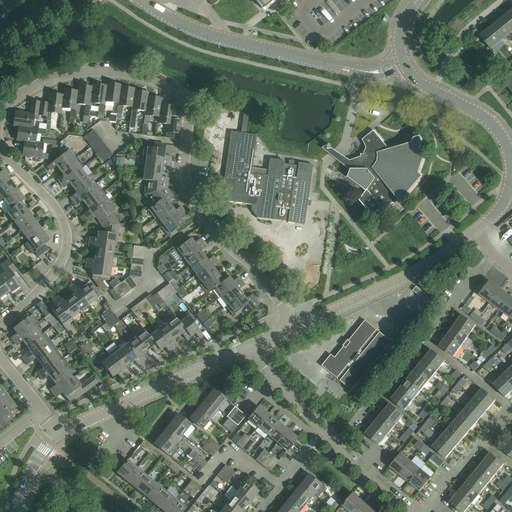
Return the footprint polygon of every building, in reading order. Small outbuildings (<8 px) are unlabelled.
[(0,0),(0,16),(0,17),(22,0),(0,0)] [(257,0),(265,10),(266,9),(266,10),(278,0),(257,0)] [(511,31),(511,14),(510,11),(500,20),(510,33),(511,31)] [(500,20),(490,28),(500,41),(510,33),(500,20)] [(500,41),(490,28),(479,36),(490,50),(500,41)] [(511,72),(502,80),(510,90),(511,88),(511,72)] [(106,84),(106,86),(106,87),(104,102),(113,103),(112,114),(116,114),(120,87),(121,85),(106,84)] [(92,85),(92,88),(90,103),(99,104),(98,113),(103,114),(104,102),(106,87),(106,86),(92,85)] [(78,86),(77,92),(76,104),(85,105),(83,116),(88,117),(90,103),(92,88),(78,86)] [(120,87),(116,114),(116,119),(121,120),(122,106),(131,107),(132,107),(134,91),(134,89),(120,87)] [(63,90),(62,96),(61,108),(70,109),(68,123),(73,124),(76,104),(77,92),(63,90)] [(132,107),(131,107),(129,123),(134,124),(136,110),(145,111),(147,97),(148,93),(134,91),(132,107)] [(47,103),(39,102),(38,115),(45,116),(45,121),(47,121),(50,121),(51,112),(60,114),(61,108),(62,96),(48,94),(47,103)] [(145,111),(143,124),(142,135),(147,136),(149,116),(158,117),(159,117),(160,105),(161,99),(147,97),(145,111)] [(38,115),(39,102),(30,101),(29,113),(23,113),(23,112),(18,111),(18,112),(15,112),(13,126),(18,127),(31,128),(45,130),(47,121),(45,121),(45,116),(38,115)] [(159,117),(158,117),(157,123),(167,124),(166,132),(178,134),(180,121),(173,120),(173,115),(174,115),(175,110),(174,110),(174,107),(160,105),(159,117)] [(248,113),(243,112),(241,133),(230,131),(223,186),(228,187),(226,201),(258,206),(256,218),(273,221),(273,220),(287,222),(287,223),(304,225),(306,211),(310,211),(312,197),(308,196),(312,165),(298,163),(297,166),(293,166),(294,161),(288,160),(288,165),(283,164),(284,161),(269,159),(268,170),(252,168),(256,135),(245,134),(248,113)] [(18,127),(16,141),(24,142),(24,141),(34,143),(35,142),(36,134),(45,135),(45,130),(31,128),(18,127)] [(97,135),(93,130),(83,137),(87,142),(97,135)] [(388,150),(373,130),(362,140),(366,148),(362,155),(361,154),(360,155),(361,157),(348,161),(338,155),(325,146),(322,149),(334,158),(350,171),(347,178),(365,191),(358,200),(373,218),(384,213),(382,208),(398,201),(399,202),(409,198),(407,194),(422,177),(418,174),(425,153),(420,151),(420,137),(413,139),(411,143),(388,150)] [(101,140),(97,135),(87,142),(91,148),(101,140)] [(101,140),(91,148),(95,152),(104,145),(101,140)] [(24,141),(24,142),(22,156),(25,156),(25,157),(30,158),(30,157),(40,158),(40,159),(49,160),(50,154),(41,153),(42,144),(35,142),(34,143),(24,141)] [(154,143),(154,146),(145,145),(143,158),(145,159),(145,158),(170,162),(171,157),(163,156),(165,144),(154,143)] [(104,145),(95,152),(98,157),(108,150),(104,145)] [(74,161),(76,159),(67,148),(60,153),(62,155),(47,166),(50,171),(56,166),(59,171),(73,160),(74,161)] [(112,155),(108,150),(98,157),(102,162),(112,155)] [(73,160),(59,171),(63,175),(57,180),(60,184),(80,169),(83,166),(77,158),(76,159),(74,161),(73,160)] [(145,158),(145,159),(144,169),(161,171),(162,166),(170,167),(170,162),(145,158)] [(144,169),(142,168),(140,180),(146,180),(167,183),(168,178),(161,177),(161,171),(144,169)] [(80,169),(60,184),(63,188),(69,183),(72,188),(86,177),(80,169)] [(0,187),(10,180),(2,170),(0,172),(0,187)] [(88,176),(86,177),(72,188),(76,193),(70,197),(73,201),(95,185),(88,176)] [(10,180),(0,187),(0,196),(3,200),(17,189),(10,180)] [(146,180),(144,190),(147,199),(152,206),(153,207),(170,193),(166,188),(167,183),(146,180)] [(96,184),(95,185),(73,201),(76,205),(82,200),(86,205),(103,192),(96,184)] [(3,200),(10,209),(10,210),(21,202),(25,199),(17,189),(3,200)] [(103,192),(86,205),(89,210),(83,214),(86,218),(106,203),(108,202),(109,201),(103,192)] [(153,207),(152,206),(148,210),(155,219),(157,217),(171,206),(167,202),(173,197),(170,193),(153,207)] [(36,205),(33,200),(28,204),(32,209),(36,205)] [(10,210),(10,209),(6,212),(14,222),(28,211),(21,202),(10,210)] [(106,203),(86,218),(89,222),(95,218),(103,228),(118,225),(117,222),(111,214),(115,211),(108,202),(106,203)] [(174,211),(171,206),(157,217),(163,225),(163,226),(183,210),(180,206),(174,211)] [(36,213),(39,218),(44,215),(40,210),(36,213)] [(163,226),(163,225),(161,227),(169,238),(177,232),(175,230),(184,224),(180,219),(186,214),(183,210),(163,226)] [(35,221),(28,211),(14,222),(21,232),(35,221)] [(48,219),(43,223),(46,228),(51,224),(48,219)] [(42,231),(35,221),(21,232),(28,241),(42,231)] [(118,225),(103,228),(103,233),(98,232),(97,238),(89,237),(89,242),(113,245),(113,246),(116,246),(118,228),(118,225)] [(503,232),(506,239),(511,236),(511,232),(510,229),(503,232)] [(42,231),(28,241),(24,244),(31,254),(34,252),(38,258),(48,250),(44,245),(50,240),(42,231)] [(183,258),(203,243),(200,239),(194,243),(190,238),(182,245),(180,243),(173,248),(181,259),(183,258)] [(113,245),(89,242),(88,247),(96,248),(95,254),(112,256),(113,246),(113,245)] [(206,247),(203,243),(183,258),(189,266),(203,256),(200,251),(206,247)] [(112,256),(95,254),(94,260),(86,259),(86,263),(111,267),(112,256)] [(203,256),(189,266),(196,275),(216,260),(213,256),(207,261),(203,256)] [(0,279),(9,292),(10,294),(20,285),(11,273),(16,269),(8,259),(0,265),(0,267),(4,273),(0,275),(0,279)] [(219,264),(216,260),(196,275),(202,283),(202,284),(216,273),(213,268),(219,264)] [(111,267),(86,263),(85,268),(93,269),(91,279),(103,294),(108,290),(102,282),(105,280),(109,280),(111,267)] [(164,274),(168,279),(176,274),(172,269),(164,274)] [(202,284),(202,283),(200,285),(207,294),(215,288),(229,277),(226,273),(220,278),(216,273),(202,284)] [(136,286),(129,277),(124,281),(131,290),(136,286)] [(141,278),(129,277),(136,286),(140,283),(141,278)] [(232,282),(229,277),(215,288),(221,296),(241,281),(238,277),(232,282)] [(9,292),(0,279),(0,298),(9,292)] [(131,290),(124,281),(119,284),(126,294),(131,290)] [(221,296),(228,305),(242,295),(238,290),(244,285),(241,281),(221,296)] [(489,303),(499,289),(489,281),(478,295),(489,303)] [(73,285),(88,305),(99,297),(93,290),(91,291),(86,285),(81,288),(77,282),(73,285)] [(119,284),(114,288),(121,298),(126,294),(119,284)] [(88,305),(73,285),(69,288),(73,294),(69,298),(79,312),(88,305)] [(166,286),(161,289),(169,299),(170,298),(174,295),(166,286)] [(181,300),(187,295),(180,287),(175,290),(177,292),(176,293),(180,298),(181,300)] [(423,293),(416,287),(412,291),(420,297),(423,293)] [(114,288),(109,292),(116,301),(121,298),(114,288)] [(161,289),(156,293),(164,303),(169,299),(161,289)] [(510,297),(499,289),(489,303),(499,311),(510,297)] [(164,303),(156,293),(152,297),(157,304),(159,306),(164,303)] [(157,304),(152,297),(150,294),(145,298),(152,308),(157,304)] [(174,295),(170,298),(177,306),(180,303),(174,295)] [(228,305),(226,306),(234,317),(241,312),(245,317),(260,306),(259,306),(258,307),(253,300),(254,299),(251,295),(245,299),(242,295),(228,305)] [(79,312),(69,298),(64,301),(60,296),(55,299),(71,318),(79,312)] [(511,298),(510,297),(499,311),(509,318),(511,314),(511,298)] [(145,298),(140,302),(147,312),(152,308),(145,298)] [(71,318),(55,299),(52,301),(56,307),(51,311),(63,327),(73,320),(71,318)] [(50,314),(41,301),(34,307),(43,319),(50,314)] [(111,308),(106,301),(103,303),(108,310),(100,316),(104,321),(113,314),(110,309),(111,308)] [(147,312),(140,302),(135,306),(142,315),(147,312)] [(142,315),(135,306),(130,310),(137,319),(142,315)] [(475,321),(479,316),(473,312),(469,317),(475,321)] [(178,321),(177,321),(190,337),(194,333),(199,339),(203,336),(192,321),(194,320),(188,313),(178,321)] [(33,327),(35,325),(27,314),(20,320),(21,322),(13,329),(16,333),(10,338),(13,342),(33,327)] [(173,315),(164,322),(165,324),(166,323),(177,337),(181,334),(186,340),(190,337),(177,321),(178,321),(173,315)] [(119,321),(115,316),(106,324),(110,329),(119,321)] [(453,326),(468,336),(475,326),(461,316),(453,326)] [(479,316),(475,321),(482,326),(485,321),(479,316)] [(321,366),(351,391),(391,342),(365,320),(334,357),(331,354),(321,366)] [(165,324),(164,322),(156,328),(157,330),(173,350),(176,347),(172,341),(177,337),(166,323),(165,324)] [(42,334),(35,325),(33,327),(13,342),(16,346),(22,341),(26,346),(42,334)] [(468,336),(453,326),(446,337),(460,347),(468,336)] [(496,337),(500,332),(493,327),(489,332),(496,337)] [(149,337),(149,336),(143,328),(134,335),(135,337),(136,337),(146,351),(151,348),(155,353),(159,351),(149,337)] [(157,330),(149,336),(149,337),(159,351),(164,347),(169,353),(173,350),(157,330)] [(44,332),(42,334),(26,346),(29,351),(23,355),(26,359),(50,341),(44,332)] [(506,336),(500,332),(496,337),(502,341),(506,336)] [(135,337),(127,344),(142,364),(146,361),(142,355),(146,351),(136,337),(135,337)] [(446,337),(438,347),(453,358),(460,347),(446,337)] [(57,349),(50,341),(26,359),(29,363),(35,358),(39,363),(57,349)] [(73,341),(66,343),(68,349),(75,347),(73,341)] [(127,344),(118,350),(129,364),(134,361),(138,367),(142,364),(127,344)] [(510,349),(506,344),(501,350),(505,354),(510,349)] [(487,350),(492,354),(496,349),(492,345),(487,350)] [(129,364),(118,350),(117,348),(109,355),(110,357),(125,377),(129,374),(124,368),(129,364)] [(57,349),(39,363),(43,368),(37,372),(39,376),(63,358),(57,349)] [(431,350),(422,361),(436,372),(444,362),(431,350)] [(492,354),(487,350),(481,356),(485,360),(492,354)] [(110,357),(109,355),(97,363),(103,370),(105,369),(112,377),(116,374),(121,380),(125,377),(110,357)] [(494,356),(488,362),(492,366),(498,361),(494,356)] [(70,367),(63,358),(39,376),(42,380),(48,376),(52,380),(66,370),(70,367)] [(422,361),(414,370),(428,382),(436,372),(422,361)] [(473,371),(479,366),(475,361),(469,367),(473,371)] [(492,366),(488,362),(482,367),(487,372),(492,366)] [(511,368),(511,367),(502,376),(511,387),(511,368)] [(66,370),(52,380),(56,385),(50,390),(53,393),(72,378),(66,370)] [(428,382),(414,370),(407,380),(420,391),(428,382)] [(460,374),(456,371),(451,377),(455,380),(460,374)] [(74,376),(72,378),(53,393),(56,397),(62,393),(70,404),(100,381),(95,375),(81,385),(74,376)] [(511,390),(511,387),(502,376),(492,385),(505,398),(511,390)] [(461,379),(456,385),(461,389),(466,383),(461,379)] [(407,380),(398,390),(412,401),(420,391),(407,380)] [(444,385),(439,391),(444,395),(449,389),(444,385)] [(461,389),(456,385),(451,391),(456,395),(461,389)] [(225,400),(217,393),(213,390),(205,399),(218,410),(225,400)] [(412,401),(398,390),(390,400),(404,411),(412,401)] [(482,390),(473,399),(487,410),(495,401),(482,390)] [(444,395),(439,391),(434,397),(439,401),(444,395)] [(7,397),(0,402),(0,427),(13,418),(9,413),(16,408),(7,397)] [(205,399),(197,409),(210,420),(218,410),(205,399)] [(445,399),(440,404),(445,409),(450,402),(445,399)] [(473,399),(465,409),(478,420),(487,410),(473,399)] [(389,404),(381,414),(395,426),(403,416),(389,404)] [(423,410),(428,414),(433,408),(428,404),(423,410)] [(445,409),(440,404),(435,411),(440,414),(445,409)] [(245,416),(234,407),(226,417),(234,423),(237,426),(245,416)] [(258,407),(248,418),(247,419),(257,427),(268,415),(258,407)] [(210,420),(197,409),(189,419),(202,429),(210,420)] [(465,409),(457,419),(470,430),(478,420),(465,409)] [(428,414),(423,410),(418,416),(423,420),(428,414)] [(395,426),(381,414),(373,424),(387,436),(395,426)] [(177,415),(169,424),(182,435),(190,425),(177,415)] [(277,422),(268,415),(257,427),(267,435),(277,422)] [(429,418),(423,425),(428,429),(434,422),(429,418)] [(470,430),(457,419),(448,428),(462,440),(470,430)] [(277,422),(267,435),(277,443),(287,430),(277,422)] [(237,426),(234,423),(228,430),(231,433),(237,426)] [(169,424),(161,434),(174,445),(182,435),(169,424)] [(387,436),(373,424),(365,434),(378,446),(387,436)] [(428,429),(423,425),(419,430),(424,434),(428,429)] [(404,433),(409,437),(414,432),(409,428),(404,433)] [(448,428),(440,438),(453,449),(462,440),(448,428)] [(287,430),(277,443),(286,451),(297,438),(287,430)] [(409,437),(404,433),(399,439),(404,443),(409,437)] [(174,445),(161,434),(153,444),(166,454),(174,445)] [(244,434),(236,444),(240,448),(249,438),(244,434)] [(209,438),(205,443),(216,452),(220,447),(209,438)] [(254,442),(249,438),(240,448),(245,452),(254,442)] [(453,449),(440,438),(432,448),(445,459),(453,449)] [(511,442),(510,440),(501,451),(511,459),(511,442)] [(153,449),(143,441),(139,446),(149,454),(150,452),(153,449)] [(420,450),(424,446),(418,441),(414,445),(420,450)] [(216,452),(205,443),(201,448),(212,457),(216,452)] [(430,451),(424,446),(420,450),(426,455),(430,451)] [(393,447),(388,453),(393,457),(397,451),(393,447)] [(153,449),(150,452),(152,455),(150,457),(155,461),(156,460),(160,455),(153,449)] [(263,450),(255,460),(260,464),(268,454),(263,450)] [(196,454),(192,459),(203,468),(207,463),(196,454)] [(273,458),(268,454),(260,464),(265,468),(273,458)] [(400,454),(389,467),(399,475),(410,462),(400,454)] [(443,463),(434,454),(430,459),(439,467),(443,463)] [(503,465),(490,454),(481,464),(495,475),(503,465)] [(169,468),(172,464),(165,458),(159,465),(163,469),(160,472),(164,475),(169,468)] [(203,468),(192,459),(188,464),(199,473),(203,468)] [(137,468),(127,460),(116,473),(126,481),(137,468)] [(420,470),(410,462),(399,475),(409,483),(420,470)] [(172,464),(169,468),(176,474),(179,470),(172,464)] [(481,464),(473,474),(487,485),(495,475),(481,464)] [(230,478),(235,473),(225,465),(221,470),(230,478)] [(137,468),(126,481),(136,489),(146,476),(137,468)] [(230,478),(221,470),(216,476),(226,484),(230,478)] [(430,478),(420,470),(409,483),(419,492),(430,478)] [(487,485),(473,474),(465,483),(479,495),(487,485)] [(310,475),(302,484),(314,495),(322,485),(310,475)] [(146,476),(136,489),(146,497),(156,484),(146,476)] [(511,479),(508,476),(503,481),(508,485),(511,480),(511,479)] [(196,484),(192,481),(191,480),(183,491),(188,495),(196,484)] [(245,481),(237,491),(250,501),(258,492),(245,481)] [(508,485),(503,481),(498,488),(503,492),(508,485)] [(479,495),(465,483),(457,493),(471,505),(479,495)] [(166,492),(156,484),(146,497),(155,505),(166,492)] [(196,484),(188,495),(192,499),(201,488),(196,484)] [(314,495),(302,484),(294,494),(306,504),(314,495)] [(207,487),(201,494),(205,497),(211,490),(207,487)] [(237,491),(229,501),(242,511),(250,501),(237,491)] [(511,495),(511,494),(508,491),(503,497),(508,501),(511,495)] [(166,492),(155,505),(163,511),(165,511),(175,500),(166,492)] [(457,493),(449,503),(459,511),(464,511),(471,505),(457,493)] [(205,497),(201,494),(195,501),(199,504),(205,497)] [(294,494),(286,504),(295,511),(300,511),(306,504),(294,494)] [(354,511),(362,502),(352,494),(342,507),(348,511),(354,511)] [(492,495),(487,501),(492,505),(497,499),(492,495)] [(181,511),(185,508),(175,500),(165,511),(181,511)] [(492,505),(487,501),(485,500),(482,503),(484,505),(482,507),(487,511),(492,505)] [(229,501),(221,510),(223,511),(240,511),(242,511),(229,501)] [(330,508),(334,511),(340,503),(336,501),(330,508)] [(370,511),(372,510),(362,502),(354,511),(370,511)]
